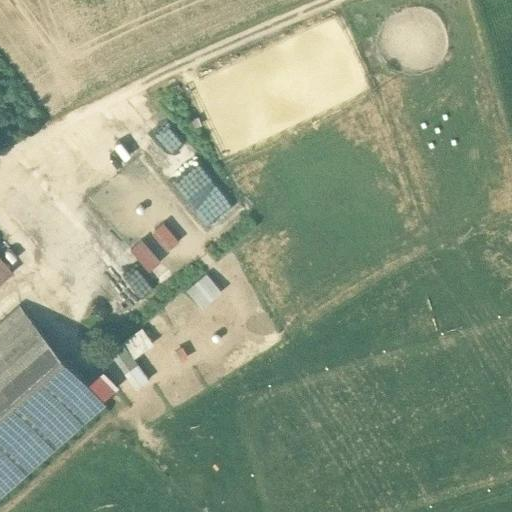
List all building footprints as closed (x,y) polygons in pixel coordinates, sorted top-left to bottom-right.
[(130,247),(148,270),(161,259),(143,236),(130,247)] [(0,281),(12,271),(0,255),(0,281)] [(206,271),(187,288),(203,306),(222,288),(206,271)] [(0,490),(102,400),(20,307),(0,323),(0,490)] [(135,356),(154,343),(144,328),(111,349),(136,388),(150,378),(135,356)]
